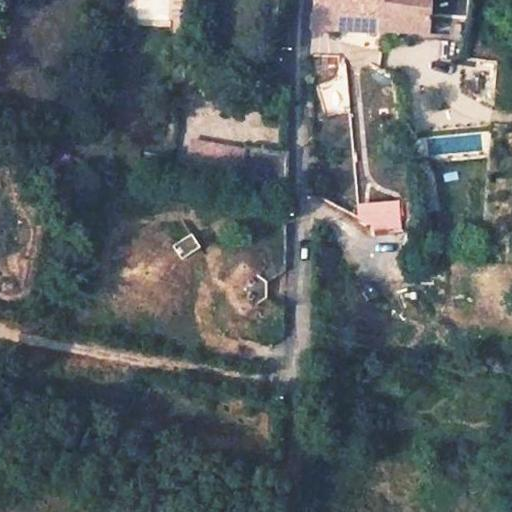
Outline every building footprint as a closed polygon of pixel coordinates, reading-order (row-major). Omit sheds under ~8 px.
[(311,0),(309,30),(381,34),(382,0),(311,0)] [(382,0),(381,34),(424,36),(426,19),(465,21),(467,0),(382,0)] [(242,147),(189,136),(184,165),(238,176),(242,147)] [(286,152),(243,143),(242,147),(238,176),(286,185),(286,152)] [(401,227),(399,199),(356,201),(358,230),(401,227)] [(182,258),(202,245),(193,232),(174,244),(182,258)]
